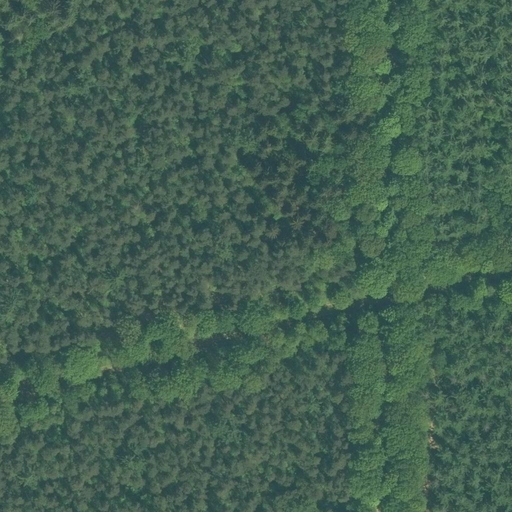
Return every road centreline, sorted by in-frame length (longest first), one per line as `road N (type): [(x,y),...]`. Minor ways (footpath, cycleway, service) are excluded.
road 1 (track): [(511,262),(0,396)]
road 2 (unclassified): [(385,0),(383,511)]
